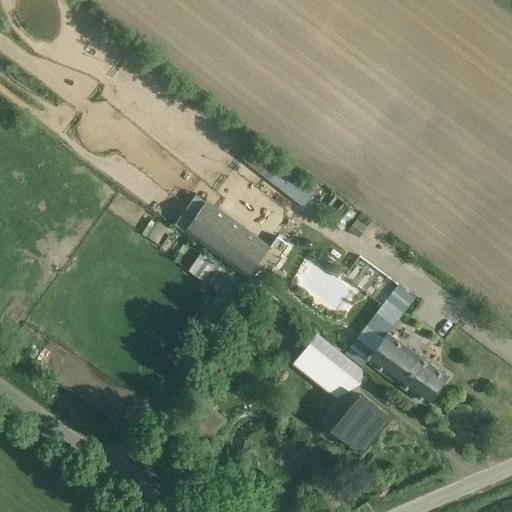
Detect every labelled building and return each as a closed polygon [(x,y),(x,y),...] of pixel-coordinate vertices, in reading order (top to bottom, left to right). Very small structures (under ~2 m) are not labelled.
[(303,207),(316,189),(283,164),(270,182),(303,207)] [(183,232),(247,279),(249,277),(265,254),(200,207),(183,232)] [(349,231),(359,237),(366,226),(356,220),(349,231)] [(265,254),(249,277),(260,285),(274,266),(276,267),(283,256),(282,255),(288,246),(276,238),(270,246),(265,254)] [(215,345),(252,291),(231,277),(232,275),(201,252),(188,270),(218,291),(192,329),(215,345)] [(511,282),(490,253),(463,273),(486,305),(496,298),(511,320),(511,282)] [(345,353),(361,366),(369,357),(426,402),(446,377),(388,332),(415,297),(398,284),(345,353)] [(349,358),(315,333),(308,343),(341,368),(349,358)] [(204,349),(187,337),(175,355),(192,367),(204,349)] [(368,372),(350,358),(331,380),(349,395),(368,372)] [(215,361),(207,371),(214,377),(223,367),(215,361)] [(177,433),(202,451),(226,419),(208,405),(227,381),(220,375),(213,383),(206,392),(199,400),(201,402),(177,433)] [(335,428),(334,429),(336,430),(345,438),(360,450),(387,416),(388,416),(362,395),(335,428)] [(272,432),(255,459),(297,484),(318,448),(302,440),(297,448),(272,432)]
